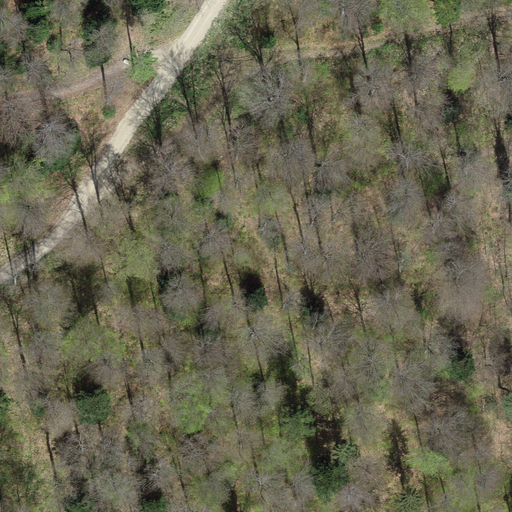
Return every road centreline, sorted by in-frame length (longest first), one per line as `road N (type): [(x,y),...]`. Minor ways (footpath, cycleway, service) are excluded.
road 1 (track): [(231,70),(209,106),(146,153),(56,240),(0,277)]
road 2 (track): [(0,107),(108,77),(184,25),(208,27),(231,70)]
